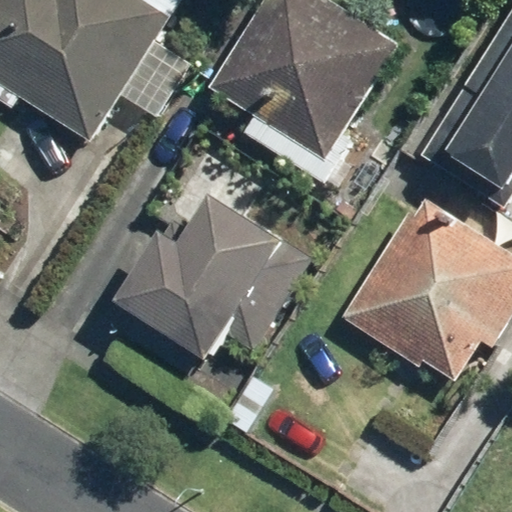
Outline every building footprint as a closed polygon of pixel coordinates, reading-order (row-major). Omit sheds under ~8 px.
[(31,100),(102,146),(198,0),(0,0),(0,98),(23,113),(31,100)] [(329,0),(274,0),(220,91),(340,163),(409,48),(329,0)] [(511,35),(478,88),(457,75),(408,150),(511,217),(511,35)] [(210,188),(119,325),(207,383),(298,246),(210,188)] [(511,248),(433,198),(353,319),(431,370),(435,365),(468,387),(494,347),(501,352),(511,335),(511,248)]
